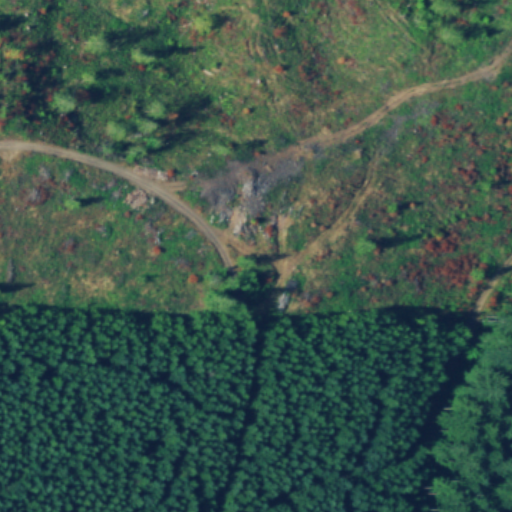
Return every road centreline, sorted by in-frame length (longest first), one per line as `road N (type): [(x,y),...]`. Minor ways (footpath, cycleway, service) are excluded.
road 1 (track): [(220,511),(242,439),(254,350),(252,321),(213,241),(113,171),(0,143)]
road 2 (track): [(511,27),(475,68),(449,80),(403,90),(360,120),(211,179),(149,191)]
road 3 (track): [(511,266),(452,383),(401,457),(377,471),(298,489),(257,511)]
road 4 (track): [(281,275),(355,192),(365,163),(360,120)]
road 5 (track): [(254,350),(278,291),(278,265),(201,230)]
